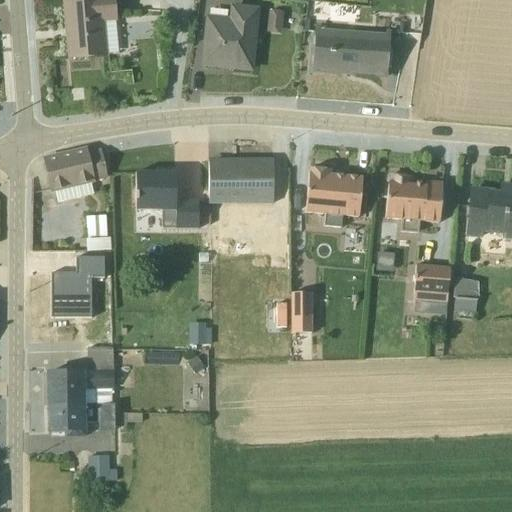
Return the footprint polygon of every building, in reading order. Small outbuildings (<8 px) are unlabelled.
[(115,24),(112,0),(77,0),(61,2),(66,61),(67,62),(103,58),(103,57),(115,55),(113,24),(115,24)] [(206,18),(201,66),(249,71),(255,10),(228,7),(227,20),(206,18)] [(281,15),(267,14),(265,35),(279,36),(281,15)] [(381,79),(383,79),(386,33),(384,33),(383,36),(318,31),(318,28),(316,28),(312,73),(313,74),(314,70),(381,75),(382,75),(381,79)] [(89,186),(105,182),(97,155),(85,158),(83,153),(41,163),(49,193),(53,193),(56,205),(91,197),(89,186)] [(272,232),(271,164),(207,164),(207,253),(240,253),(240,233),(272,232)] [(307,171),(304,215),(323,217),(322,229),(338,230),(339,219),(356,220),(359,180),(328,177),(328,173),(307,171)] [(417,225),(437,226),(440,185),(423,183),(422,187),(411,186),(411,178),(386,176),(382,221),(398,222),(398,234),(416,235),(417,225)] [(172,177),(134,177),(135,214),(161,214),(161,230),(195,230),(195,204),(172,204),(172,177)] [(511,188),(499,188),(499,194),(470,191),(469,209),(468,209),(465,240),(480,241),(480,235),(503,237),(503,242),(511,242),(511,188)] [(102,219),(85,220),(86,242),(84,243),(85,254),(108,253),(108,241),(105,241),(102,219)] [(48,321),(88,321),(88,281),(101,280),(101,260),(73,261),(73,276),(48,276),(48,321)] [(415,268),(411,305),(443,308),(446,272),(415,268)] [(476,285),(453,280),(451,300),(453,300),(452,313),(473,315),(474,303),(476,303),(476,285)] [(45,376),(46,408),(109,407),(109,393),(111,392),(110,354),(85,354),(85,375),(45,376)] [(202,369),(194,359),(185,366),(193,376),(202,369)] [(124,426),(139,426),(140,417),(112,416),(112,408),(46,408),(46,434),(63,435),(63,440),(83,439),(84,426),(96,426),(96,435),(112,434),(112,430),(124,430),(124,426)] [(87,485),(114,484),(114,473),(106,473),(105,458),(85,460),(87,485)]
